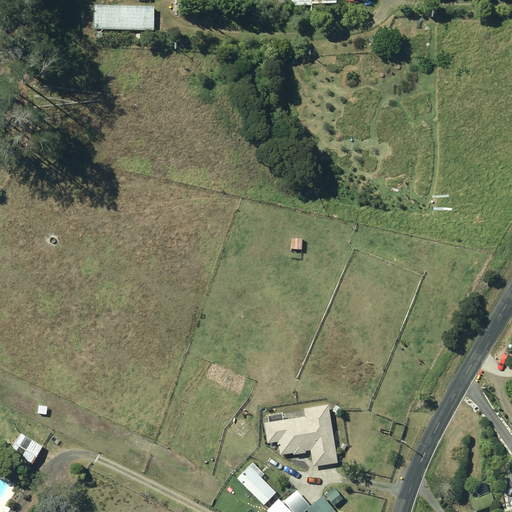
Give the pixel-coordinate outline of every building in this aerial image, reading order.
[(93,28),(154,29),(154,5),(94,4),(93,28)] [(304,240),(291,238),(288,249),(302,252),(304,240)] [(305,416),(264,422),(268,443),(278,441),(280,455),(293,453),(294,455),(306,453),(306,451),(311,450),(313,466),(338,462),(329,404),(304,408),(305,416)] [(338,408),(334,413),(338,417),(342,412),(338,408)] [(8,450),(30,464),(42,444),(19,430),(8,450)] [(237,478),(264,504),(276,492),(259,474),(261,471),(253,463),(250,466),(249,465),(237,478)] [(487,479),(470,484),(474,497),(491,491),(487,479)] [(490,493),(470,499),(474,511),(479,511),(494,508),(490,493)] [(336,511),(323,495),(306,509),(309,511),(336,511)] [(267,510),(269,511),(292,511),(279,498),(267,510)]
